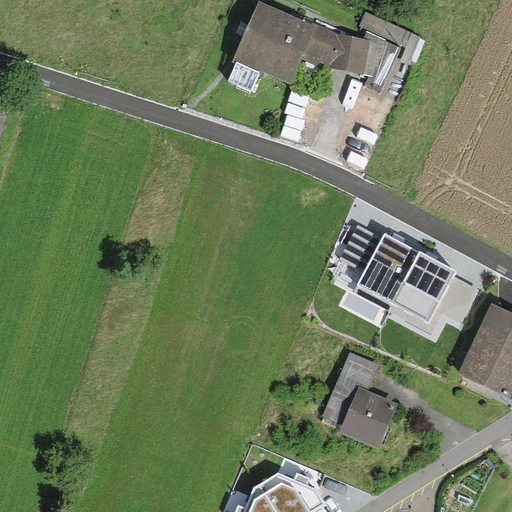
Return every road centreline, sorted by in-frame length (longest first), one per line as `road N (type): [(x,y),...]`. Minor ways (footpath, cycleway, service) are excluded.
road 1 (residential): [(0,59),(296,161),(511,273)]
road 2 (residential): [(374,511),(511,423)]
